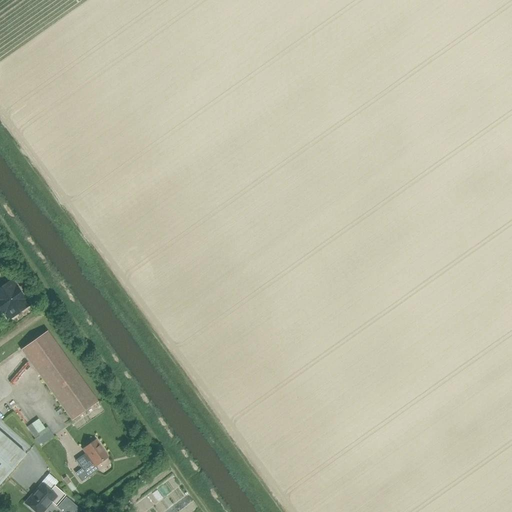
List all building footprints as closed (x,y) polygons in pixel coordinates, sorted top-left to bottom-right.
[(11,281),(0,288),(0,312),(4,314),(8,320),(28,306),(11,281)] [(20,350),(71,421),(97,402),(46,331),(20,350)] [(36,433),(33,434),(38,442),(53,432),(47,422),(43,425),(36,414),(28,420),(36,433)] [(0,484),(25,455),(0,433),(0,484)] [(82,450),(85,454),(75,461),(82,471),(92,464),(94,467),(107,458),(95,440),(82,450)] [(139,454),(133,458),(138,464),(143,461),(139,454)] [(50,491),(42,485),(25,504),(34,511),(41,511),(50,502),(56,506),(65,496),(54,486),(50,491)]
